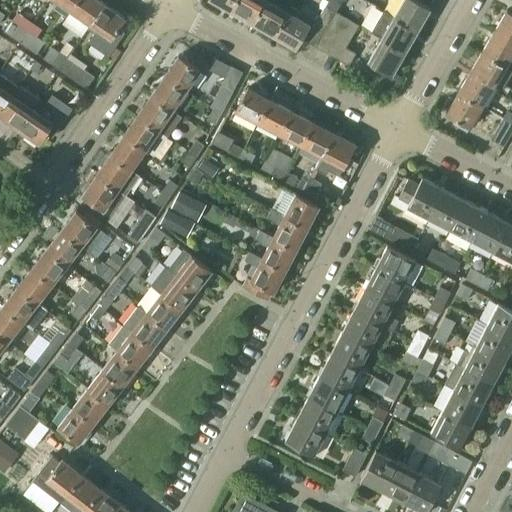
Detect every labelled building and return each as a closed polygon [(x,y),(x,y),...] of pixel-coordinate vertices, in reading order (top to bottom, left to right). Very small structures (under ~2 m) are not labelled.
[(55,0),(71,11),(78,0),(55,0)] [(100,0),(78,0),(71,11),(91,24),(105,3),(100,0)] [(213,0),(230,10),(235,0),(213,0)] [(252,22),(264,0),(235,0),(230,10),(252,22)] [(273,35),(287,11),(267,0),(264,0),(252,22),(273,35)] [(340,0),(327,0),(325,5),(335,11),(340,0)] [(402,0),(393,16),(417,29),(429,7),(416,0),(402,0)] [(91,24),(88,29),(95,33),(88,42),(108,56),(124,33),(119,26),(125,18),(105,3),(91,24)] [(335,11),(325,5),(305,39),(315,45),(335,11)] [(511,12),(507,9),(494,30),(511,40),(511,12)] [(371,32),(381,37),(404,51),(417,29),(393,16),(394,15),(384,10),(371,32)] [(327,52),(347,17),(335,11),(315,45),(327,52)] [(287,12),(273,35),(296,47),(301,38),(301,37),(309,24),(287,12)] [(338,58),(345,46),(358,24),(347,17),(327,52),(338,58)] [(12,19),(3,31),(11,36),(12,37),(20,25),(12,19)] [(20,25),(12,37),(19,41),(20,43),(28,31),(20,25)] [(511,55),(511,40),(494,30),(482,51),(506,65),(511,55)] [(28,31),(20,43),(27,47),(28,48),(36,36),(29,31),(28,31)] [(36,36),(28,48),(36,54),(44,42),(36,36)] [(404,51),(381,37),(368,60),(391,73),(404,51)] [(51,46),(43,59),(50,64),(59,51),(51,46)] [(345,46),(338,58),(349,65),(356,52),(345,46)] [(59,51),(50,64),(58,69),(59,70),(68,58),(67,57),(59,51)] [(506,65),(482,51),(470,71),(494,85),(506,65)] [(165,74),(187,89),(200,69),(179,54),(165,74)] [(68,58),(59,70),(66,75),(67,76),(76,63),(68,58)] [(37,61),(31,69),(36,73),(42,64),(37,61)] [(76,63),(67,76),(86,89),(95,76),(84,69),(76,63)] [(494,85),(470,71),(458,92),(482,106),(494,85)] [(0,113),(18,87),(0,74),(0,113)] [(187,89),(165,74),(152,94),(173,109),(187,89)] [(221,85),(210,106),(213,108),(213,107),(222,112),(233,90),(221,84),(221,85)] [(18,87),(0,113),(0,115),(17,128),(19,129),(32,109),(39,99),(38,98),(19,85),(18,87)] [(258,122),(270,99),(248,87),(236,110),(258,122)] [(482,106),(458,92),(446,113),(470,127),(482,106)] [(152,94),(138,114),(159,129),(167,135),(168,136),(182,116),(172,110),(173,109),(152,94)] [(52,95),(46,104),(66,118),(72,109),(52,95)] [(279,133),(291,110),(270,99),(258,122),(279,133)] [(39,113),(59,128),(66,118),(46,104),(39,113)] [(207,120),(215,124),(222,112),(213,107),(213,108),(207,120)] [(32,109),(19,129),(39,143),(45,134),(53,136),(59,128),(39,113),(32,109)] [(300,144),(313,121),(291,110),(279,133),(300,144)] [(503,118),(511,122),(511,112),(507,110),(503,118)] [(146,148),(145,149),(154,155),(167,135),(138,114),(124,133),(146,148)] [(511,131),(511,122),(503,118),(491,139),(504,146),(511,131)] [(313,121),(300,144),(321,155),(334,132),(313,121)] [(315,168),(315,169),(318,170),(326,175),(329,170),(339,175),(343,166),(356,143),(334,132),(321,155),(315,168)] [(132,168),(145,149),(146,148),(124,133),(110,154),(132,168)] [(204,144),(197,139),(189,150),(197,155),(204,144)] [(232,142),(228,151),(239,157),(244,148),(232,142)] [(251,163),(255,154),(244,148),(239,157),(251,163)] [(182,161),(190,166),(197,155),(189,150),(182,161)] [(97,173),(96,174),(125,194),(139,174),(132,168),(110,154),(97,173)] [(206,155),(198,168),(212,177),(221,164),(206,155)] [(265,160),(260,168),(282,179),(286,171),(265,160)] [(196,167),(188,179),(196,184),(204,172),(196,167)] [(286,171),(282,179),(293,186),(298,177),(286,171)] [(96,174),(82,194),(103,209),(100,215),(107,220),(125,194),(96,174)] [(303,191),(314,198),(319,189),(322,184),(313,179),(310,177),(303,191)] [(398,197),(409,202),(407,207),(428,218),(443,188),(422,177),(419,184),(408,179),(405,184),(398,197)] [(178,184),(170,179),(162,190),(170,196),(178,184)] [(300,179),(297,186),(303,189),(306,182),(300,179)] [(398,180),(391,193),(398,197),(405,184),(398,180)] [(252,182),(245,195),(270,208),(277,195),(252,182)] [(450,229),(465,199),(443,188),(428,218),(450,229)] [(155,202),(163,207),(170,196),(162,190),(155,202)] [(180,191),(172,207),(189,216),(197,200),(180,191)] [(317,206),(295,194),(284,215),(306,227),(317,206)] [(465,199),(450,229),(471,240),(486,210),(465,199)] [(146,208),(131,230),(142,237),(157,215),(146,208)] [(306,227),(284,215),(271,208),(265,218),(279,225),(273,236),(295,248),(306,227)] [(168,209),(160,223),(178,232),(185,218),(168,209)] [(77,210),(62,229),(82,245),(90,252),(106,232),(97,225),(77,210)] [(492,251),(508,221),(486,210),(471,240),(492,251)] [(511,261),(511,223),(508,221),(492,251),(511,261)] [(395,226),(388,239),(410,250),(417,238),(395,226)] [(62,229),(47,248),(67,264),(82,245),(62,229)] [(255,238),(268,245),(261,258),(284,270),(295,248),(273,236),(260,229),(255,238)] [(149,236),(141,247),(149,254),(157,243),(149,236)] [(387,245),(376,266),(405,281),(416,260),(387,245)] [(429,246),(423,257),(433,262),(439,250),(429,246)] [(47,248),(32,267),(52,283),(67,264),(47,248)] [(175,274),(196,290),(211,270),(192,256),(183,248),(168,268),(175,274)] [(444,268),(450,256),(439,250),(433,262),(444,268)] [(241,285),(268,299),(284,270),(261,258),(249,251),(244,260),(257,266),(250,279),(246,277),(241,285)] [(116,255),(109,265),(117,271),(125,261),(116,255)] [(135,255),(126,267),(134,273),(135,272),(143,261),(135,255)] [(108,266),(101,276),(109,282),(116,272),(108,266)] [(376,266),(365,287),(394,302),(405,281),(376,266)] [(32,267),(17,286),(37,302),(52,283),(32,267)] [(126,267),(119,276),(127,282),(134,273),(126,267)] [(471,267),(466,278),(475,283),(481,272),(471,267)] [(488,290),(493,279),(481,272),(475,283),(488,290)] [(196,290),(175,274),(161,293),(181,309),(196,290)] [(443,280),(435,296),(445,302),(456,281),(453,280),(445,276),(443,280)] [(461,283),(455,295),(466,300),(472,289),(461,283)] [(94,284),(79,304),(87,310),(102,290),(94,284)] [(17,286),(2,305),(23,321),(33,329),(48,310),(37,302),(17,286)] [(365,287),(353,309),(383,324),(382,325),(393,331),(399,320),(388,314),(394,302),(365,287)] [(105,293),(98,304),(105,310),(113,299),(105,293)] [(181,309),(161,293),(147,311),(146,312),(167,328),(181,309)] [(429,308),(440,313),(445,302),(435,296),(429,308)] [(511,309),(497,302),(486,323),(511,336),(511,309)] [(72,313),(80,320),(87,310),(79,304),(72,313)] [(96,305),(89,314),(97,320),(104,311),(105,310),(98,304),(96,305)] [(2,305),(0,308),(0,333),(8,340),(23,321),(2,305)] [(139,305),(123,324),(122,325),(151,347),(167,328),(146,312),(147,311),(139,305)] [(353,309),(342,330),(372,345),(382,325),(383,324),(353,309)] [(456,322),(445,316),(439,326),(450,332),(456,322)] [(64,323),(50,342),(58,348),(72,329),(64,323)] [(511,344),(511,336),(486,323),(475,344),(504,360),(511,344)] [(151,347),(122,325),(109,343),(117,350),(116,350),(137,366),(151,347)] [(434,337),(445,343),(450,332),(439,326),(434,337)] [(418,329),(412,339),(423,345),(428,335),(418,329)] [(342,330),(331,352),(360,367),(372,345),(342,330)] [(76,331),(68,342),(76,348),(84,337),(76,331)] [(0,333),(0,350),(8,340),(0,333)] [(412,339),(407,350),(418,356),(423,345),(412,339)] [(58,348),(50,342),(35,361),(43,367),(58,348)] [(67,343),(60,352),(68,358),(75,349),(76,348),(68,342),(67,343)] [(463,349),(456,363),(493,381),(504,360),(475,344),(474,345),(473,344),(469,351),(463,349)] [(137,366),(116,350),(102,369),(122,385),(137,366)] [(331,352),(320,373),(349,388),(360,367),(331,352)] [(434,364),(423,359),(417,369),(428,375),(434,364)] [(15,366),(6,378),(24,391),(43,367),(35,361),(25,374),(15,366)] [(456,363),(446,384),(452,387),(482,403),(493,381),(456,363)] [(47,369),(39,380),(47,386),(55,376),(47,369)] [(122,385),(102,369),(87,388),(108,404),(122,385)] [(411,381),(423,386),(428,375),(417,369),(411,381)] [(320,373),(308,395),(338,410),(349,388),(320,373)] [(406,378),(395,373),(390,383),(401,388),(406,378)] [(38,381),(31,390),(39,396),(44,389),(47,386),(39,380),(38,381)] [(384,395),(395,400),(401,388),(390,383),(384,395)] [(482,403),(452,387),(441,409),(471,424),(482,403)] [(108,404),(87,388),(72,407),(93,423),(108,404)] [(308,395),(297,417),(326,432),(338,410),(308,395)] [(3,402),(0,406),(0,416),(3,418),(11,408),(3,402)] [(411,407),(400,402),(394,414),(405,420),(411,407)] [(20,404),(5,425),(24,440),(40,419),(29,411),(20,405),(20,404)] [(93,423),(72,407),(57,427),(78,443),(93,423)] [(429,432),(459,447),(471,424),(441,409),(429,432)] [(384,422),(373,416),(368,426),(379,432),(384,422)] [(297,417),(285,439),(315,455),(326,432),(297,417)] [(403,424),(398,435),(407,440),(413,430),(403,424)] [(362,438),(373,443),(379,432),(368,426),(362,438)] [(419,446),(424,436),(413,430),(407,440),(419,446)] [(0,440),(0,467),(13,450),(0,440)] [(435,441),(429,454),(451,465),(458,452),(435,441)] [(354,447),(343,469),(354,475),(355,475),(367,453),(366,453),(354,447)] [(374,449),(359,478),(381,489),(396,460),(374,449)] [(52,455),(33,480),(60,501),(66,493),(82,472),(63,457),(60,461),(57,459),(52,455)] [(403,500),(418,472),(396,460),(381,489),(403,500)] [(66,493),(60,501),(73,511),(81,511),(85,508),(101,487),(82,472),(66,493)] [(418,472),(403,500),(425,511),(440,483),(418,472)] [(101,487),(85,508),(90,511),(112,511),(120,502),(101,487)] [(277,511),(243,494),(234,511),(277,511)] [(132,511),(120,502),(112,511),(132,511)]
